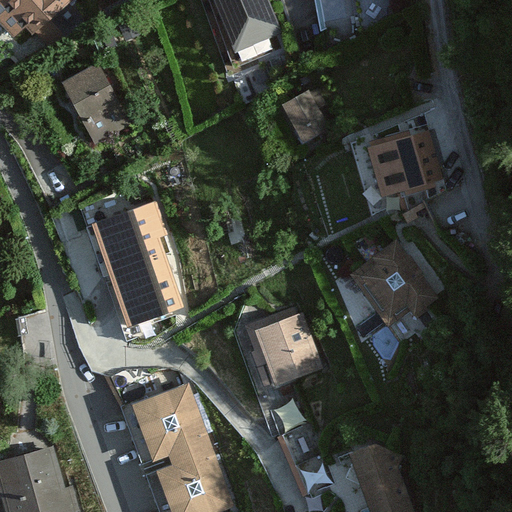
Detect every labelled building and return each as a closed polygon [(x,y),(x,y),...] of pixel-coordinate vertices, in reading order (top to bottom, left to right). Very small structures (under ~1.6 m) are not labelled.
[(0,0),(0,20),(14,36),(27,24),(47,46),(80,15),(68,3),(71,0),(0,0)] [(270,0),(217,0),(238,45),(282,29),(270,0)] [(352,19),(348,0),(316,0),(322,25),(352,19)] [(96,65),(61,84),(92,141),(127,122),(96,65)] [(316,91),(285,107),(303,140),(325,128),(314,108),(323,104),(316,91)] [(427,130),(370,146),(384,194),(441,178),(427,130)] [(168,233),(157,199),(92,221),(127,325),(185,306),(161,235),(168,233)] [(67,208),(53,213),(63,240),(77,234),(67,208)] [(394,247),(356,277),(389,319),(407,304),(416,315),(436,299),(394,247)] [(291,310),(248,327),(255,347),(261,345),(276,385),(321,368),(301,316),(295,318),(291,310)] [(48,313),(21,316),(26,355),(53,352),(48,313)] [(192,382),(133,403),(172,511),(215,511),(237,504),(192,382)] [(373,445),(352,455),(372,511),(410,511),(393,465),(397,455),(373,445)] [(49,454),(0,468),(0,496),(4,511),(65,511),(65,510),(75,507),(70,488),(61,491),(49,454)]
